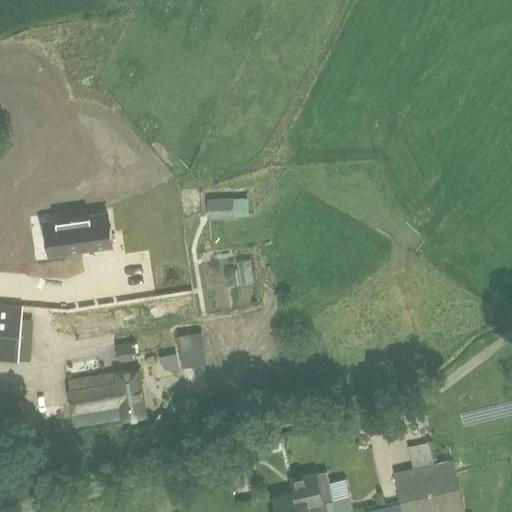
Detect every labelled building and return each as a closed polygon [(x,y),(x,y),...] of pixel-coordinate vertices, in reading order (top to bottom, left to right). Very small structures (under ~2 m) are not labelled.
[(233,197),(208,197),(208,216),(233,216),(233,197)] [(84,248),(90,247),(90,248),(91,247),(112,244),(111,237),(112,236),(111,226),(110,226),(108,212),(103,213),(57,219),(46,221),(44,221),(45,223),(46,234),(47,240),(49,251),(49,253),(50,253),(61,251),(83,248),(84,248)] [(150,278),(198,276),(197,249),(149,251),(150,278)] [(0,283),(101,272),(99,252),(0,262),(0,283)] [(0,359),(18,361),(22,305),(0,303),(0,359)] [(240,325),(227,327),(181,333),(185,366),(212,362),(213,368),(228,365),(227,360),(244,358),(240,325)] [(118,343),(118,359),(137,357),(137,351),(142,350),(140,338),(118,343)] [(67,377),(74,424),(145,413),(138,367),(67,377)] [(0,430),(0,427),(13,428),(15,395),(0,393),(0,430)] [(464,511),(452,459),(434,463),(429,441),(409,446),(414,467),(393,472),(402,511),(464,511)] [(329,511),(333,511),(325,470),(290,477),(293,491),(272,495),(275,511),(329,511)]
